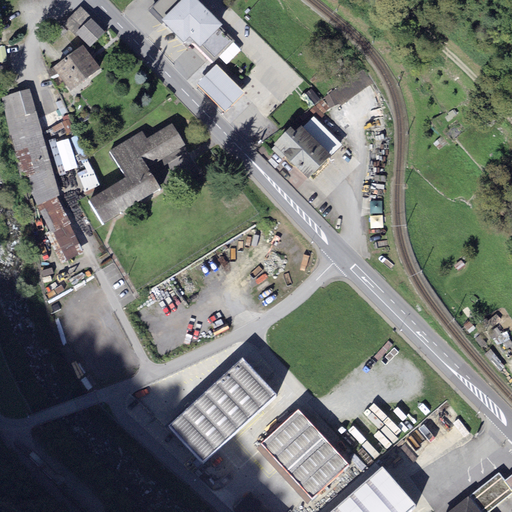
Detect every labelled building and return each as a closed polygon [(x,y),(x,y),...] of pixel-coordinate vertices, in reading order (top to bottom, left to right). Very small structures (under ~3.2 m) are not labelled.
[(159,0),(151,8),(163,20),(183,0),(159,0)] [(184,43),(188,38),(199,48),(214,62),(219,57),(235,42),(235,41),(220,26),(222,24),(198,0),(183,0),(163,20),(161,20),(184,43)] [(90,47),(106,32),(80,7),(64,23),(75,34),(76,32),(90,47)] [(228,64),(242,50),(235,42),(219,57),(228,64)] [(84,45),(53,67),(72,90),(101,69),(84,45)] [(217,64),(197,84),(225,111),(244,93),(217,64)] [(341,106),(374,83),(364,69),(332,93),(340,104),(341,106)] [(30,89),(2,97),(25,178),(38,206),(58,196),(43,133),(30,89)] [(320,99),(312,90),(306,95),(313,104),(320,99)] [(330,108),(340,104),(332,93),(325,98),(330,108)] [(323,113),(330,108),(325,98),(316,106),(323,113)] [(320,120),(325,115),(323,113),(316,106),(310,111),(320,120)] [(332,155),(343,145),(314,117),(304,127),(332,155)] [(127,179),(89,201),(103,224),(156,191),(143,170),(186,144),(174,124),(148,140),(142,130),(109,150),(127,179)] [(274,144),(309,178),(332,155),(304,127),(302,125),(296,131),(292,127),(274,144)] [(58,196),(38,206),(62,264),(84,253),(58,196)] [(202,461),(276,394),(243,359),(170,426),(202,461)] [(299,410),(258,447),(309,503),(350,466),(299,410)] [(331,511),(408,511),(416,506),(383,468),(331,511)] [(471,496),(484,511),(489,511),(511,493),(511,489),(506,481),(500,473),(471,496)] [(481,511),(470,497),(449,511),(481,511)]
